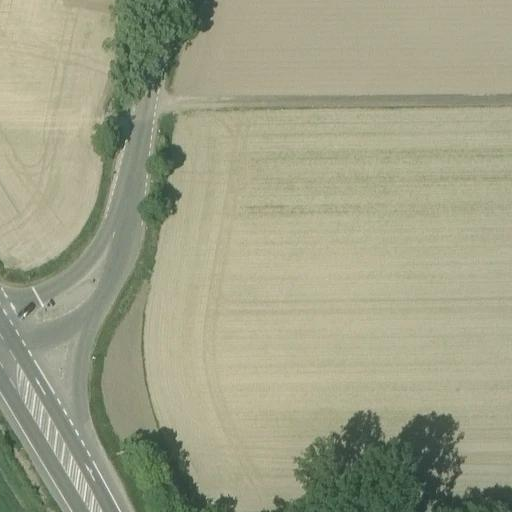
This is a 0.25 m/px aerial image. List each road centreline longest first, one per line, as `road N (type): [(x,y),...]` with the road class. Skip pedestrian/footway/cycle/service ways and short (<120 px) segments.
road 1 (tertiary): [(0,353),(80,303),(109,259),(172,0)]
road 2 (track): [(148,103),(511,101)]
road 3 (secondary): [(93,511),(0,358)]
